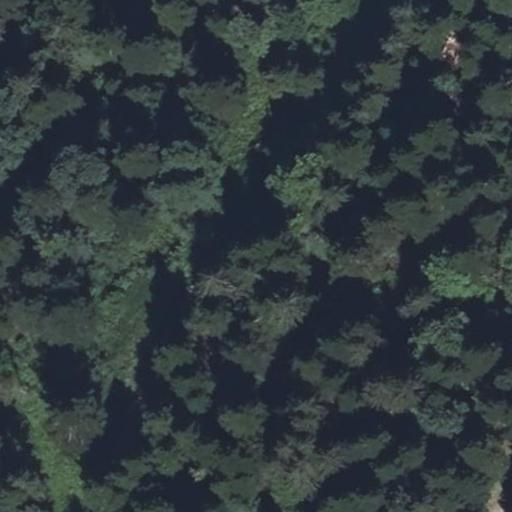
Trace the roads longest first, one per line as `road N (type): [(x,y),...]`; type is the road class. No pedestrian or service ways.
road 1 (track): [(96,511),(163,331),(306,146),(400,0)]
road 2 (track): [(429,0),(396,107),(303,337),(270,511)]
